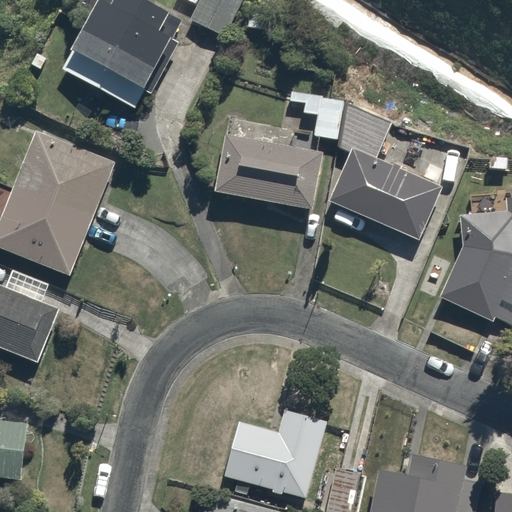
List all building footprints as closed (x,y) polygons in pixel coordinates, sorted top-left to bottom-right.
[(185,19),(145,0),(95,0),(61,72),(140,110),(185,19)] [(177,0),(196,9),(191,20),(227,36),(244,0),(177,0)] [(286,125),(227,118),(217,195),(319,208),(326,151),(283,146),(286,125)] [(380,164),(390,138),(359,125),(354,137),(342,132),(336,146),(349,152),(329,201),(423,239),(443,190),(380,164)] [(121,166),(40,132),(0,225),(0,248),(72,280),(121,166)] [(511,190),(465,192),(463,245),(440,295),(505,325),(511,309),(511,190)] [(3,285),(0,283),(0,349),(37,366),(62,308),(50,302),(58,284),(12,264),(3,285)] [(302,507),(331,415),(287,401),(278,427),(244,417),(224,482),(302,507)] [(0,419),(0,476),(24,481),(33,425),(0,419)] [(383,462),(372,511),(474,511),(484,465),(416,452),(413,468),(383,462)] [(354,511),(365,475),(335,466),(324,508),(339,511),(354,511)] [(511,511),(511,488),(499,487),(496,511),(511,511)] [(287,511),(215,490),(208,511),(287,511)]
